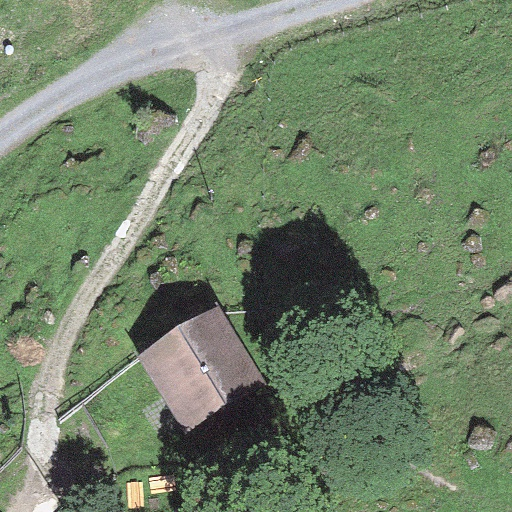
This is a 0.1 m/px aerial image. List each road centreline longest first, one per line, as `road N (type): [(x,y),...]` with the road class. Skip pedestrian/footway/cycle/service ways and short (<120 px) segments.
road 1 (track): [(210,32),(217,67),(210,104),(71,317),(50,378),(49,445),(67,477)]
road 2 (track): [(0,138),(131,56),(313,0)]
